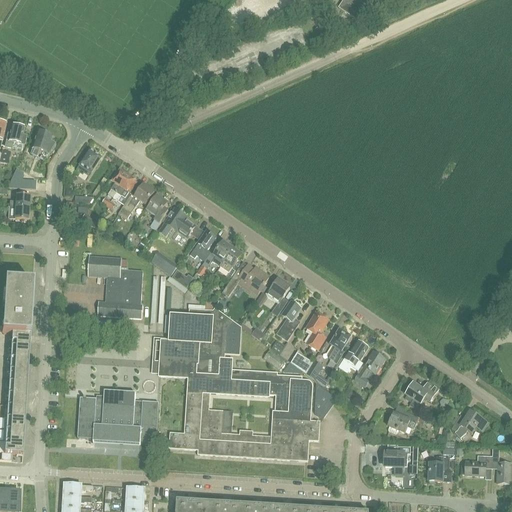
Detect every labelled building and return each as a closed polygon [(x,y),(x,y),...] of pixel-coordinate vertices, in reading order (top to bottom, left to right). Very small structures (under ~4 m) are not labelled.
[(344,0),(338,9),(358,22),(375,13),(383,0),(344,0)] [(24,129),(22,128),(21,126),(18,126),(17,127),(16,127),(12,126),(10,134),(8,134),(5,148),(12,149),(13,143),(24,145),(26,137),(23,136),(24,129)] [(34,142),(30,155),(37,157),(39,151),(49,155),(55,144),(51,141),(52,137),(37,132),(34,142)] [(89,177),(96,166),(101,158),(90,151),(80,165),(76,171),(80,174),(81,172),(89,177)] [(2,152),(0,161),(0,164),(8,166),(11,154),(2,152)] [(16,170),(7,189),(19,190),(35,191),(36,182),(23,181),(23,174),(16,170)] [(127,177),(125,175),(125,174),(120,171),(120,172),(119,171),(112,182),(115,184),(108,196),(113,199),(127,177)] [(107,180),(104,177),(93,193),(96,196),(107,180)] [(131,178),(131,179),(127,177),(113,199),(117,202),(121,197),(125,200),(137,183),(136,183),(136,181),(131,178)] [(147,206),(149,202),(155,194),(143,186),(135,198),(132,196),(118,215),(127,221),(140,202),(147,206)] [(15,208),(29,209),(29,196),(16,196),(15,203),(10,202),(10,208),(15,208)] [(156,231),(163,221),(169,212),(165,210),(168,205),(157,198),(147,212),(157,219),(151,228),(156,231)] [(107,208),(110,203),(105,199),(102,204),(107,208)] [(110,203),(107,208),(112,211),(115,206),(110,203)] [(10,208),(9,220),(28,221),(29,209),(15,208),(10,208)] [(85,215),(96,223),(99,218),(88,210),(85,215)] [(187,240),(196,227),(187,221),(188,219),(175,210),(159,233),(165,237),(171,229),(187,240)] [(101,227),(96,223),(85,215),(79,223),(99,229),(101,227)] [(208,252),(211,248),(216,239),(207,233),(190,257),(195,260),(197,257),(205,262),(211,254),(208,252)] [(224,263),(233,250),(223,243),(214,256),(211,254),(205,262),(196,275),(202,279),(212,263),(216,265),(219,260),(224,263)] [(235,268),(243,257),(233,250),(224,263),(220,268),(229,274),(224,282),(228,285),(238,272),(237,272),(238,270),(235,268)] [(127,260),(122,260),(121,260),(89,258),(90,253),(89,253),(87,279),(88,278),(107,279),(106,304),(99,304),(99,303),(98,303),(97,322),(98,322),(98,317),(141,320),(141,321),(142,321),(143,314),(142,314),(143,307),(141,307),(143,273),(126,272),(127,260)] [(177,267),(168,260),(161,269),(171,276),(177,267)] [(259,293),(263,287),(269,279),(256,269),(254,272),(248,267),(242,275),(238,272),(228,285),(219,298),(223,300),(226,296),(229,298),(241,281),(259,293)] [(171,279),(186,290),(194,279),(190,277),(188,279),(177,271),(171,279)] [(283,299),(284,298),(290,289),(278,281),(272,290),(271,289),(266,296),(278,305),(272,314),(278,318),(289,303),(283,299)] [(1,335),(12,335),(30,337),(33,283),(5,282),(1,335)] [(298,315),(301,310),(291,303),(282,316),(287,320),(277,336),(288,343),(299,327),(294,323),(299,316),(298,315)] [(233,361),(225,360),(225,355),(243,356),(245,331),(233,323),(215,310),(213,312),(189,311),(189,317),(171,316),(169,342),(161,341),(159,368),(155,367),(155,368),(159,368),(159,378),(188,380),(185,436),(171,435),(170,450),(199,452),(198,456),(299,462),(299,463),(308,463),(309,442),(319,443),(320,424),(310,423),(313,388),(312,385),(310,383),(307,382),(302,382),(302,378),(277,377),(277,374),(232,372),(233,361)] [(320,336),(323,331),(328,322),(316,315),(307,330),(314,335),(307,345),(318,352),(325,340),(320,336)] [(266,336),(259,331),(254,338),(261,343),(266,336)] [(342,352),(345,347),(350,338),(346,336),(346,334),(343,332),(341,333),(340,332),(331,346),(337,349),(330,361),(337,365),(344,353),(342,352)] [(30,337),(12,335),(11,339),(11,347),(29,348),(30,340),(30,337)] [(285,347),(277,342),(272,350),(279,356),(285,347)] [(363,346),(358,343),(349,355),(348,354),(339,368),(347,373),(352,365),(357,368),(369,350),(367,349),(367,347),(364,345),(363,346)] [(11,347),(10,359),(28,360),(29,348),(11,347)] [(375,376),(380,369),(385,361),(374,353),(368,361),(364,368),(365,369),(360,376),(359,376),(355,382),(365,388),(369,383),(365,380),(370,372),(375,376)] [(306,375),(313,364),(297,354),(291,364),(306,375)] [(10,359),(9,371),(28,372),(28,360),(10,359)] [(313,364),(306,375),(314,382),(322,369),(313,364)] [(9,371),(9,383),(27,384),(28,372),(9,371)] [(8,395),(26,396),(27,384),(9,383),(8,395)] [(430,405),(434,398),(437,393),(427,386),(423,391),(413,385),(404,399),(412,404),(409,407),(417,412),(424,401),(430,405)] [(347,390),(344,395),(351,400),(354,395),(347,390)] [(323,409),(317,417),(322,420),(338,399),(328,391),(318,405),(323,409)] [(80,399),(78,440),(94,441),(140,443),(156,445),(159,404),(135,403),(136,394),(134,394),(134,395),(105,393),(105,392),(104,392),(104,401),(86,399),(84,399),(80,399)] [(8,395),(7,407),(25,408),(26,396),(8,395)] [(353,402),(344,395),(340,401),(347,405),(349,407),(353,402)] [(5,407),(4,419),(25,420),(25,408),(7,407),(5,407)] [(488,425),(470,413),(466,420),(461,417),(452,430),(456,433),(455,434),(460,440),(466,435),(467,433),(472,436),(476,429),(483,433),(488,425)] [(405,420),(394,415),(388,428),(389,428),(388,431),(389,433),(396,436),(397,435),(399,432),(405,435),(408,428),(412,430),(414,429),(419,419),(407,414),(405,420)] [(3,431),(24,432),(25,420),(4,419),(3,431)] [(3,442),(5,443),(23,444),(24,432),(3,431),(3,442)] [(22,456),(23,444),(5,443),(4,454),(1,454),(1,462),(11,463),(11,462),(10,462),(11,455),(22,456)] [(395,477),(403,477),(403,469),(403,464),(407,464),(408,456),(410,456),(411,449),(398,449),(397,455),(388,455),(386,454),(385,468),(390,469),(395,469),(395,477)] [(499,465),(499,458),(499,450),(492,450),(492,458),(491,471),(498,471),(497,486),(511,486),(511,466),(499,465)] [(450,459),(443,459),(436,458),(436,465),(429,465),(429,483),(443,484),(443,472),(449,472),(450,459)] [(492,458),(486,458),(478,458),(478,464),(465,464),(465,467),(461,467),(461,476),(465,476),(465,477),(486,478),(486,470),(491,471),(492,458)] [(93,487),(82,487),(65,486),(64,498),(81,499),(82,493),(86,493),(93,493),(93,487)] [(127,502),(144,503),(144,491),(128,490),(127,502)] [(0,491),(0,511),(7,511),(9,492),(0,491)] [(9,492),(7,511),(18,511),(20,493),(9,492)] [(92,500),(81,499),(64,498),(63,510),(80,511),(81,506),(84,506),(85,505),(92,505),(92,500)] [(127,502),(126,511),(143,511),(144,503),(127,502)] [(178,502),(176,511),(208,511),(209,504),(178,502)]
